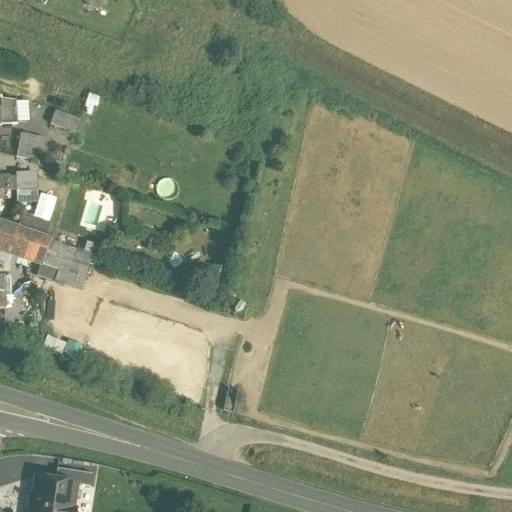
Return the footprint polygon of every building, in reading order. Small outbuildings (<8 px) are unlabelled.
[(1,96),(0,96),(0,126),(18,126),(17,100),(1,101),(1,96)] [(53,114),(48,127),(73,136),(78,122),(53,114)] [(20,135),(15,158),(39,163),(44,139),(20,135)] [(15,179),(0,179),(0,192),(15,192),(15,179)] [(36,191),(15,192),(16,205),(37,203),(36,191)] [(54,229),(20,217),(16,228),(50,240),(54,229)] [(16,228),(0,222),(0,252),(42,266),(50,240),(16,228)] [(50,240),(42,266),(58,272),(55,282),(79,290),(92,256),(50,240)] [(91,476),(56,471),(54,482),(76,486),(76,487),(89,489),(91,476)] [(54,482),(34,479),(29,511),(77,511),(76,511),(72,510),(76,487),(76,486),(54,482)]
